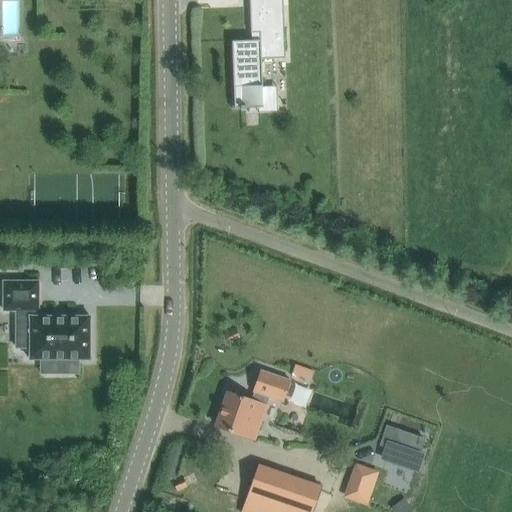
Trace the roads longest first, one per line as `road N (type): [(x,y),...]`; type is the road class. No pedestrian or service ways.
road 1 (unclassified): [(511,326),(171,206)]
road 2 (tertiary): [(122,511),(172,349),(171,206)]
road 3 (tertiary): [(171,206),(168,0)]
